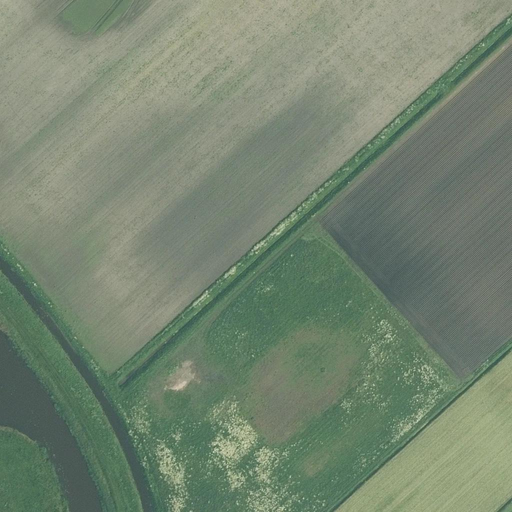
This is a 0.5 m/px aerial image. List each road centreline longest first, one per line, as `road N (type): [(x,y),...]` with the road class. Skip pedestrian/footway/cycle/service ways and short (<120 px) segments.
road 1 (track): [(117,400),(511,38)]
road 2 (track): [(0,249),(117,400),(159,511)]
road 3 (track): [(122,511),(78,412),(0,308)]
